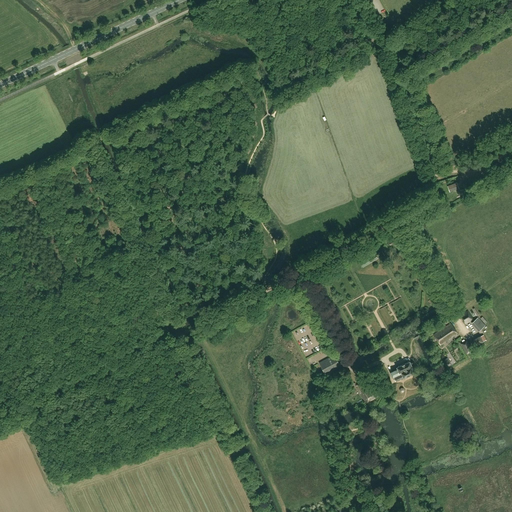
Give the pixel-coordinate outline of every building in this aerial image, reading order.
[(457,182),(448,186),(450,192),(459,189),(457,182)] [(378,259),(376,256),(369,261),(369,260),(361,265),(363,268),(378,259)] [(465,324),(473,319),(468,311),(460,315),(465,324)] [(366,327),(370,325),(366,316),(362,318),(366,327)] [(478,318),(473,322),(475,324),(473,325),(477,329),(479,328),(481,330),(485,326),(478,318)] [(451,323),(433,335),(440,345),(458,334),(451,323)] [(473,340),(476,345),(486,340),(484,335),(473,340)] [(467,354),(472,351),(467,340),(461,344),(467,354)] [(341,367),(334,355),(319,363),(326,375),(341,367)] [(395,378),(396,381),(404,377),(413,373),(412,369),(413,368),(410,361),(398,367),(399,369),(391,372),(394,378),(395,378)] [(366,404),(378,397),(375,390),(369,393),(363,382),(356,385),(366,404)]
